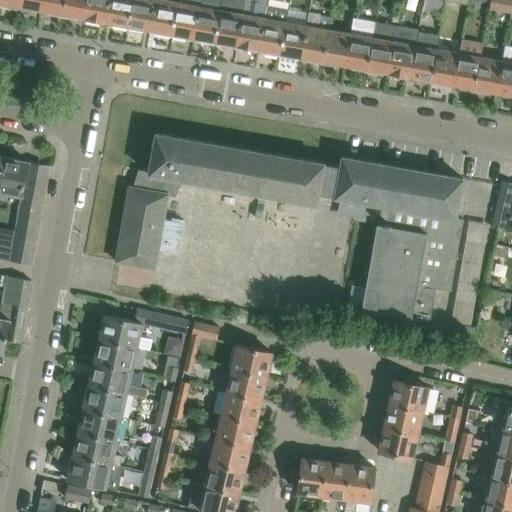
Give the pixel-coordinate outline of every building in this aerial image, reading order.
[(0,0),(0,1),(6,2),(5,6),(19,9),(21,0),(0,0)] [(21,0),(20,9),(35,11),(35,8),(42,9),(43,0),(21,0)] [(65,0),(43,0),(42,9),(49,10),(48,14),(63,17),(65,0)] [(88,0),(65,0),(63,17),(78,20),(79,16),(85,17),(88,0)] [(107,21),(110,0),(88,0),(85,17),(87,17),(87,21),(100,24),(100,20),(107,21)] [(128,29),(132,0),(110,0),(107,21),(114,22),(114,26),(128,29)] [(150,28),(155,0),(132,0),(128,29),(143,31),(143,27),(150,28)] [(177,1),(178,1),(177,0),(155,0),(150,28),(157,30),(156,34),(171,36),(177,1)] [(177,1),(171,36),(186,39),(187,35),(193,37),(199,0),(177,0),(178,1),(177,1)] [(199,0),(193,37),(201,38),(200,42),(214,44),(222,0),(199,0)] [(222,0),(214,44),(229,47),(230,43),(236,45),(244,0),(222,0)] [(266,4),(267,4),(267,0),(244,0),(236,45),(244,46),(243,49),(257,52),(257,48),(258,49),(266,4)] [(511,3),(511,4),(511,0),(491,0),(490,8),(511,12),(511,11),(511,3)] [(288,8),(267,4),(266,4),(258,49),(266,50),(265,53),(279,56),(288,8)] [(322,64),(329,28),(331,15),(309,11),(307,24),(301,57),(309,58),(308,62),(322,64)] [(350,32),(345,64),(351,66),(350,69),(366,72),(375,20),(353,16),(350,32)] [(285,20),(279,56),(294,59),(295,55),(301,57),(307,24),(285,20)] [(388,72),(397,24),(375,20),(366,72),(381,75),(381,71),(388,72)] [(403,75),(409,76),(418,31),(418,28),(397,24),(388,72),(390,72),(389,77),(403,79),(403,75)] [(345,64),(350,32),(329,28),(322,64),(338,67),(338,63),(345,64)] [(430,84),(437,48),(439,35),(418,31),(409,76),(419,78),(419,82),(430,84)] [(461,38),(458,52),(453,84),(460,85),(460,89),(474,92),(480,56),(483,41),(461,38)] [(511,98),(511,46),(504,45),(502,60),(496,92),(504,93),(503,97),(511,98)] [(453,84),(458,52),(437,48),(430,84),(446,87),(446,83),(453,84)] [(496,92),(502,60),(480,56),(474,92),(489,95),(490,91),(496,92)] [(341,166),(325,163),(156,133),(149,170),(139,168),(133,185),(132,189),(169,194),(176,195),(181,180),(316,203),(318,194),(381,205),(377,223),(376,223),(365,287),(352,284),(349,301),(362,303),(361,309),(411,318),(411,317),(430,320),(435,287),(450,290),(463,218),(456,217),(462,178),(343,156),(341,166)] [(26,173),(48,177),(50,165),(4,157),(0,178),(0,189),(22,194),(24,185),(26,173)] [(46,189),(48,177),(26,173),(24,185),(46,189)] [(502,185),(492,226),(499,228),(506,230),(509,215),(511,203),(511,182),(503,180),(502,185)] [(44,202),(46,189),(24,185),(22,194),(21,198),(44,202)] [(129,185),(116,262),(121,263),(155,269),(159,246),(167,247),(167,250),(179,252),(180,249),(185,223),(185,218),(173,216),(172,219),(164,218),(169,194),(132,189),(133,185),(129,185)] [(41,214),(44,202),(21,198),(19,210),(41,214)] [(39,227),(41,214),(19,210),(17,223),(39,227)] [(0,258),(9,260),(11,248),(13,235),(16,223),(1,220),(0,224),(0,258)] [(37,239),(39,227),(17,223),(16,223),(13,235),(37,239)] [(35,252),(37,239),(13,235),(11,248),(35,252)] [(32,264),(35,252),(11,248),(9,260),(32,264)] [(31,280),(30,280),(6,276),(4,288),(29,293),(31,280)] [(27,305),(29,293),(4,288),(1,302),(12,304),(12,303),(27,305)] [(19,342),(27,305),(12,303),(12,304),(1,302),(0,307),(0,352),(4,354),(6,340),(19,342)] [(143,322),(186,332),(189,320),(138,309),(135,321),(104,314),(99,338),(137,347),(149,350),(152,338),(140,336),(143,322)] [(216,339),(219,326),(195,321),(192,333),(201,335),(216,339)] [(455,324),(452,342),(470,345),(473,327),(455,324)] [(196,359),(198,347),(201,335),(192,333),(186,357),(196,359)] [(132,370),(137,347),(99,338),(93,362),(132,370)] [(266,376),(272,352),(238,344),(233,368),(266,376)] [(193,371),(196,359),(186,357),(183,368),(193,371)] [(93,362),(88,385),(127,394),(145,398),(148,388),(129,384),(132,370),(93,362)] [(174,378),(177,367),(170,365),(168,377),(174,378)] [(261,399),(266,376),(233,368),(227,391),(261,399)] [(427,386),(395,379),(390,403),(422,410),(427,386)] [(190,382),(183,380),(177,404),(184,406),(190,382)] [(121,417),(127,394),(88,385),(83,408),(121,417)] [(169,402),(172,390),(164,388),(162,400),(169,402)] [(255,423),(261,399),(227,391),(218,389),(213,413),(222,415),(255,423)] [(481,398),(472,395),(469,408),(478,410),(481,398)] [(417,434),(422,410),(390,403),(384,427),(417,434)] [(463,405),(462,405),(454,403),(451,416),(460,418),(463,405)] [(500,403),(494,427),(504,429),(511,430),(511,406),(509,405),(500,403)] [(181,417),(184,406),(177,404),(174,415),(181,417)] [(116,440),(121,417),(83,408),(78,432),(116,440)] [(164,425),(167,414),(159,412),(157,423),(164,425)] [(250,446),(255,423),(222,415),(216,438),(250,446)] [(179,429),(171,427),(165,451),(173,453),(179,429)] [(411,458),(417,434),(384,427),(379,451),(411,458)] [(458,429),(457,429),(449,427),(446,441),(454,443),(458,429)] [(511,455),(511,430),(504,429),(502,439),(486,437),(483,449),(498,452),(511,455)] [(473,433),(464,430),(463,430),(460,444),(470,446),(473,433)] [(78,432),(72,455),(120,466),(122,455),(113,453),(116,440),(78,432)] [(159,448),(161,437),(153,435),(151,447),(159,448)] [(245,469),(250,446),(216,438),(211,462),(245,469)] [(449,464),(454,443),(446,441),(441,463),(449,464)] [(467,457),(470,446),(460,444),(457,455),(458,455),(467,457)] [(151,447),(145,471),(153,473),(159,448),(151,447)] [(168,477),(173,453),(165,451),(160,475),(168,477)] [(511,480),(511,455),(498,452),(493,476),(511,480)] [(72,455),(67,479),(105,488),(117,490),(117,489),(123,466),(120,466),(72,455)] [(302,457),(298,496),(307,498),(308,493),(323,495),(327,461),(302,457)] [(446,478),(449,464),(441,463),(426,460),(423,473),(446,478)] [(346,498),(351,464),(327,461),(323,495),(346,498)] [(239,493),(245,469),(211,462),(206,484),(205,485),(239,493)] [(371,501),(375,467),(351,464),(346,498),(345,510),(355,511),(357,499),(371,501)] [(148,495),(153,473),(145,471),(140,493),(148,495)] [(444,490),(446,478),(423,473),(421,485),(444,490)] [(160,475),(157,486),(165,488),(168,477),(160,475)] [(511,504),(511,480),(493,476),(488,499),(511,504)] [(462,479),(453,477),(452,477),(450,490),(460,493),(462,479)] [(213,511),(234,511),(239,493),(205,485),(206,484),(195,481),(189,506),(213,511)] [(92,491),(68,485),(65,497),(89,503),(92,491)] [(441,501),(444,490),(421,485),(418,496),(441,501)] [(457,504),(460,493),(450,490),(447,502),(457,504)] [(113,503),(115,495),(103,492),(102,501),(113,503)] [(435,511),(438,511),(441,501),(418,496),(416,506),(411,505),(410,507),(435,511)] [(136,508),(138,500),(127,497),(125,506),(136,508)] [(476,497),(473,510),(482,511),(511,511),(511,504),(488,499),(476,497)] [(152,511),(159,511),(161,505),(150,502),(148,511),(152,511)]
